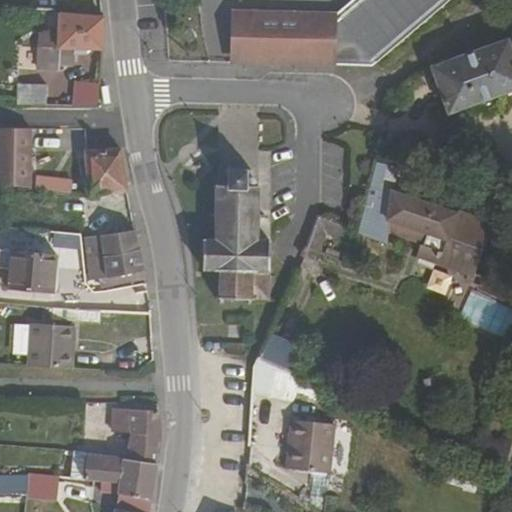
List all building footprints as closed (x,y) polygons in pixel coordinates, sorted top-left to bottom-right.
[(349,0),(336,11),(336,62),(374,62),(448,0),(349,0)] [(232,62),(336,62),(336,11),(232,11),(232,62)] [(59,49),(102,50),(103,17),(55,16),(55,34),(39,34),(38,69),(58,69),(59,49)] [(500,97),(511,92),(511,48),(509,40),(433,67),(449,115),(475,106),(477,108),(479,111),(482,113),(485,113),(489,113),(492,113),(495,112),(497,110),(499,107),(500,103),(501,100),(500,97)] [(16,104),(45,104),(44,83),(16,83),(16,104)] [(99,84),(75,84),(75,107),(96,107),(99,84)] [(36,127),(5,127),(4,181),(34,184),(36,127)] [(120,150),(98,150),(87,150),(89,191),(89,193),(125,189),(120,150)] [(387,192),(392,168),(374,163),(368,187),(387,192)] [(225,303),(228,303),(228,300),(270,301),(270,242),(259,242),(259,218),(265,218),(265,216),(258,215),(259,187),(248,186),(249,173),(253,173),(253,170),(250,170),(250,167),(246,167),(246,169),(232,170),(232,166),(229,166),(229,170),(226,170),(226,172),(230,173),(229,185),(218,185),(218,215),(212,215),(211,217),(217,217),(217,241),(205,240),(205,270),(225,270),(226,297),(222,297),(221,300),(225,300),(225,303)] [(441,259),(473,268),(490,217),(387,192),(387,198),(387,205),(365,198),(357,231),(390,242),(389,227),(388,216),(415,226),(412,236),(426,241),(424,246),(443,253),(441,259)] [(389,227),(412,236),(415,226),(388,216),(389,227)] [(88,228),(60,226),(59,239),(67,240),(66,248),(86,250),(88,228)] [(139,245),(134,226),(95,228),(93,251),(140,249),(139,245)] [(99,281),(110,280),(143,271),(140,249),(93,251),(92,281),(99,281)] [(51,273),(52,256),(11,252),(8,290),(53,293),(54,274),(51,273)] [(110,280),(99,281),(99,289),(143,275),(143,271),(110,280)] [(500,339),(511,315),(511,311),(472,291),(458,317),(500,339)] [(28,367),(69,370),(71,327),(30,325),(28,367)] [(258,362),(248,389),(283,401),(293,374),(258,362)] [(158,412),(113,409),(112,432),(132,434),(130,462),(156,466),(160,436),(158,412)] [(293,420),(290,450),(296,450),(294,470),(329,475),(335,425),(293,420)] [(287,470),(294,470),(296,450),(290,450),(287,470)] [(118,486),(117,496),(151,501),(156,466),(130,462),(127,462),(113,456),(73,452),(70,480),(94,483),(100,483),(118,486)] [(0,493),(24,494),(24,475),(0,474),(0,493)] [(58,478),(28,476),(26,499),(55,502),(58,478)] [(118,486),(100,483),(98,493),(117,496),(118,486)] [(128,511),(150,511),(151,501),(117,496),(114,510),(128,511)]
